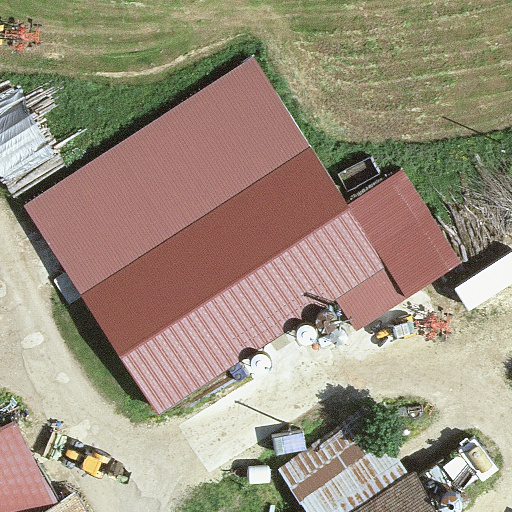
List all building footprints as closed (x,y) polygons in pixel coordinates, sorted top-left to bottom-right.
[(384,259),(256,61),(31,207),(159,404),(331,293),(384,259)] [(405,290),(384,259),(331,293),(354,326),(405,290)] [(306,511),(360,511),(412,479),(364,411),(278,469),(306,511)] [(0,511),(48,511),(62,505),(15,423),(0,431),(0,511)] [(433,511),(412,479),(360,511),(433,511)]
